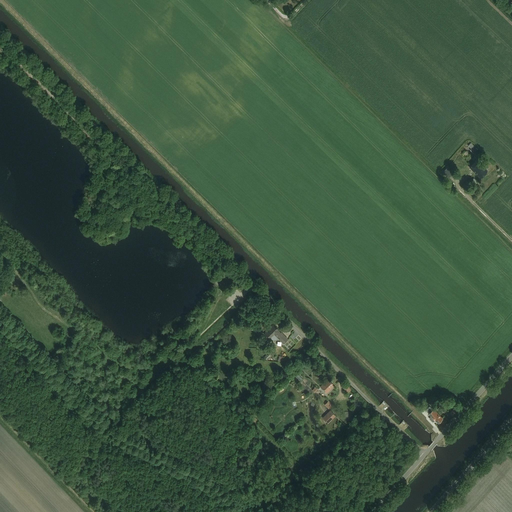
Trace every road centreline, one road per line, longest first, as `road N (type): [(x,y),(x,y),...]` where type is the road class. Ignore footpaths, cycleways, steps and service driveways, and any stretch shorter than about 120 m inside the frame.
road 1 (residential): [(254,286),(424,454)]
road 2 (unclassified): [(424,454),(511,356)]
road 3 (tertiary): [(431,511),(511,421)]
